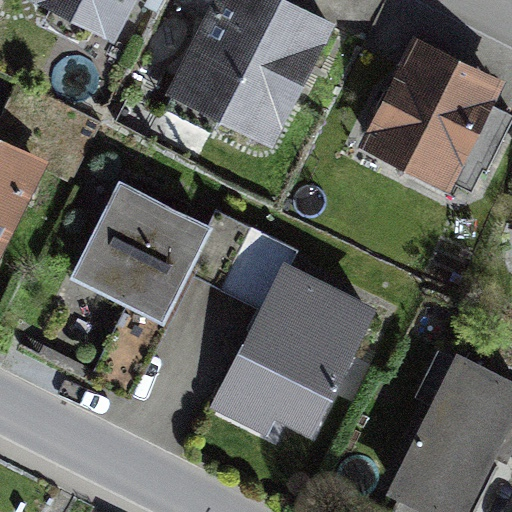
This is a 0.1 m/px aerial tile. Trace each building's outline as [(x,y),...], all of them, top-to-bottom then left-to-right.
[(152,0),(39,0),(33,13),(125,57),(152,0)] [(341,37),(265,0),(230,0),(174,116),(278,166),(341,37)] [(508,94),(420,52),(370,157),(459,199),(508,94)] [(0,151),(0,291),(2,293),(48,191),(76,204),(105,140),(22,103),(0,151)] [(215,240),(121,196),(76,292),(169,336),(215,240)] [(389,323),(289,275),(217,426),(268,450),(275,436),(324,460),(389,323)] [(479,511),(511,437),(511,389),(458,366),(394,511),(479,511)]
